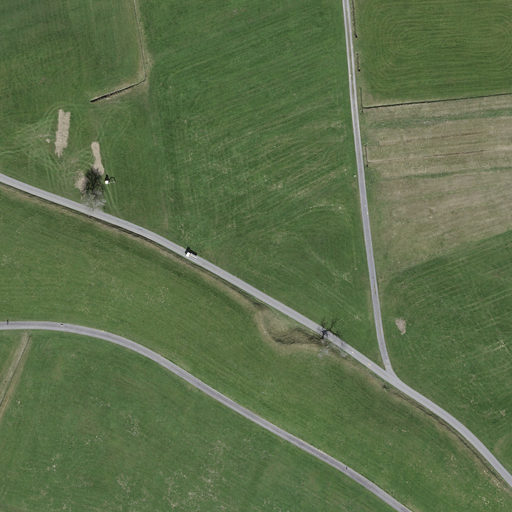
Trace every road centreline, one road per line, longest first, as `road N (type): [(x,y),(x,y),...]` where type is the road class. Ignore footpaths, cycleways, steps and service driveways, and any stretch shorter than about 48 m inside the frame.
road 1 (unclassified): [(0,176),(141,230),(336,340),(462,429),(511,482)]
road 2 (unclassified): [(0,325),(62,325),(147,353),(406,511)]
road 3 (track): [(387,378),(346,0)]
